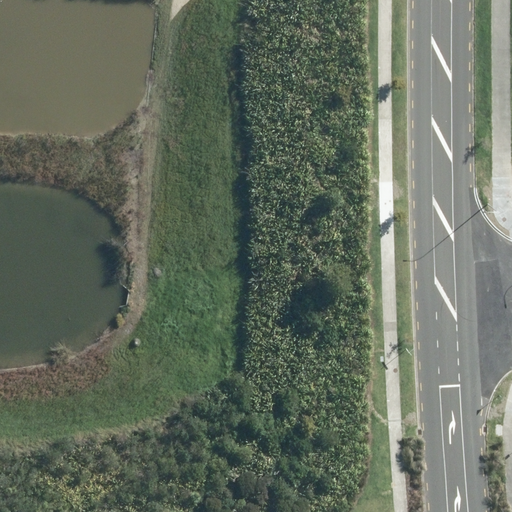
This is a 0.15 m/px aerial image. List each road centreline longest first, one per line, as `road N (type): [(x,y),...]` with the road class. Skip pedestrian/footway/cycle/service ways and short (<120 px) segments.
road 1 (secondary): [(462,349),(442,0)]
road 2 (secondary): [(462,511),(462,349)]
